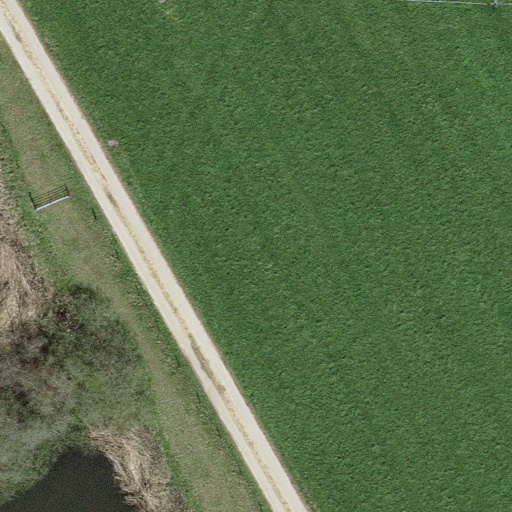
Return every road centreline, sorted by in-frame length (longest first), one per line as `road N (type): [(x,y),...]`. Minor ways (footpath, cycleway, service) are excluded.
road 1 (track): [(0,1),(293,511)]
road 2 (track): [(23,42),(36,171),(86,285),(227,511)]
